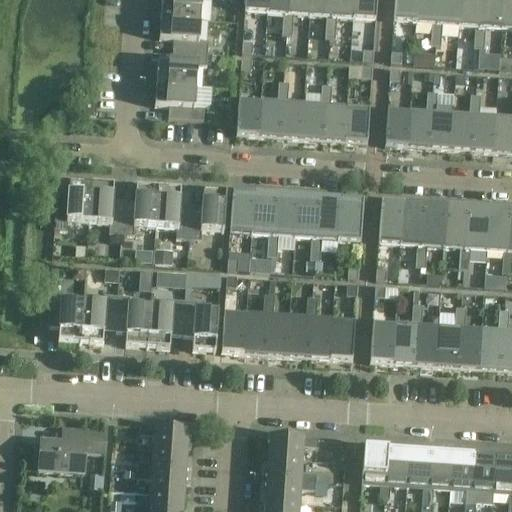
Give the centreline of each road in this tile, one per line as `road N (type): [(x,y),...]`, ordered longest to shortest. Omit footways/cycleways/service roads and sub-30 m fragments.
road 1 (residential): [(126,157),(511,185)]
road 2 (residential): [(240,405),(511,425)]
road 3 (residential): [(13,391),(240,405)]
road 4 (residential): [(135,0),(126,157)]
road 5 (residential): [(5,511),(13,391)]
